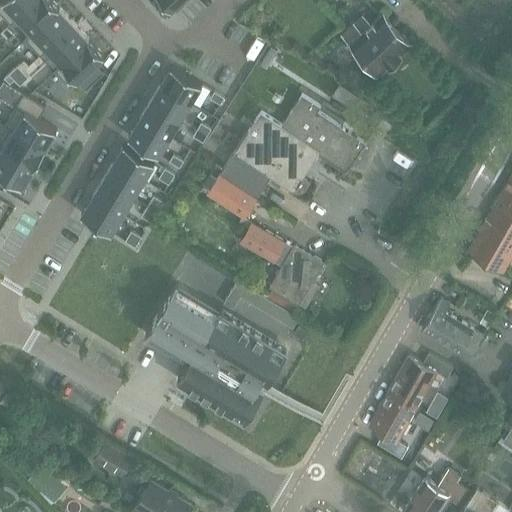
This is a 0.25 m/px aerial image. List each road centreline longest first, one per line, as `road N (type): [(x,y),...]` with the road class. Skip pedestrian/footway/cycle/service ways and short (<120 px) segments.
road 1 (tertiary): [(315,473),(511,132)]
road 2 (residential): [(121,0),(160,41),(0,307)]
road 3 (residential): [(251,473),(0,325)]
